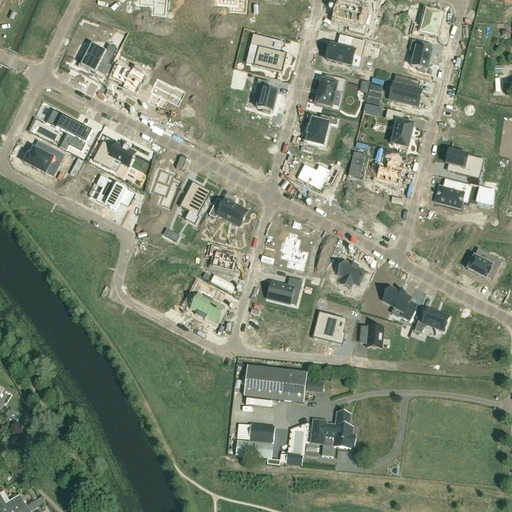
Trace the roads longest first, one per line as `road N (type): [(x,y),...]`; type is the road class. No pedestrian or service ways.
road 1 (residential): [(40,75),(1,167),(127,237),(114,293),(233,352)]
road 2 (residential): [(399,263),(463,0)]
road 3 (residential): [(270,193),(40,75)]
road 4 (residential): [(270,193),(317,0)]
road 5 (residential): [(270,193),(233,352)]
road 6 (residential): [(399,263),(270,193)]
road 7 (residential): [(511,321),(399,263)]
road 8 (residential): [(233,352),(356,362)]
